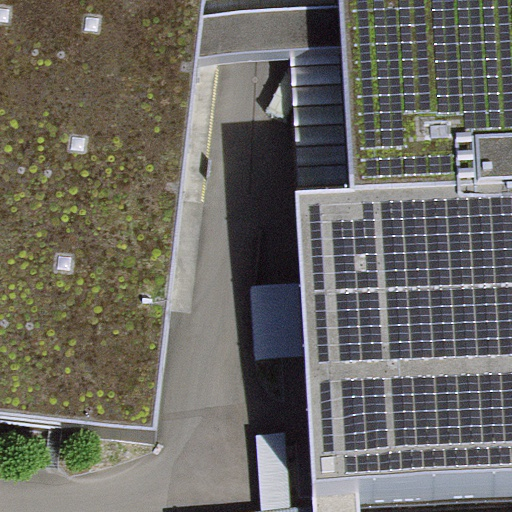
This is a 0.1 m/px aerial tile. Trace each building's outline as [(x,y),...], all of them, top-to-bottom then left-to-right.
[(0,0),(0,425),(145,448),(189,72),(198,0),(0,0)] [(198,0),(189,72),(241,67),(347,58),(343,0),(198,0)] [(511,0),(343,0),(347,58),(358,215),(511,204),(511,0)] [(201,147),(219,148),(221,85),(203,84),(201,147)] [(300,217),(316,503),(511,492),(511,204),(358,215),(300,217)]
